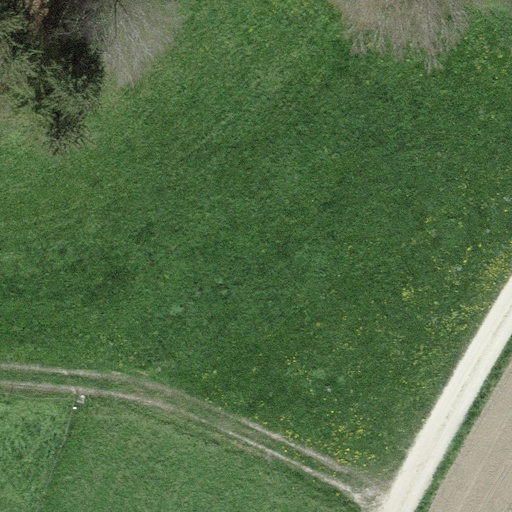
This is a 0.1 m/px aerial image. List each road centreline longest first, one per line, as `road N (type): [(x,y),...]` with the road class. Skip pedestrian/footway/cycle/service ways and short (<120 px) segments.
road 1 (track): [(0,376),(111,388),(399,510)]
road 2 (track): [(511,325),(399,511)]
